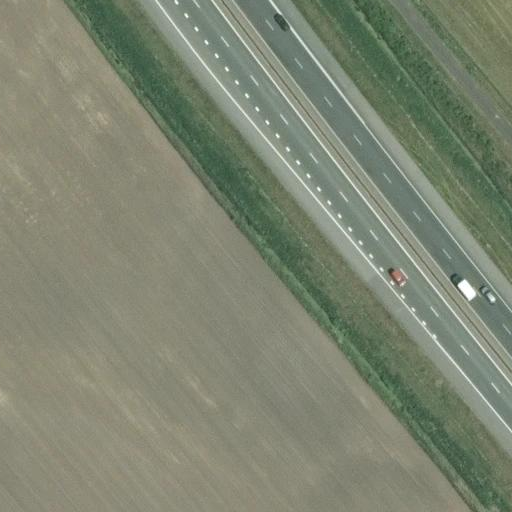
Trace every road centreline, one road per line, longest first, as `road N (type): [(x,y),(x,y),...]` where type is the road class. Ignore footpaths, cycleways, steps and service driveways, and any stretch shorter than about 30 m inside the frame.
road 1 (motorway): [(193,0),(511,408)]
road 2 (motorway): [(511,340),(247,0)]
road 3 (track): [(401,0),(511,137)]
